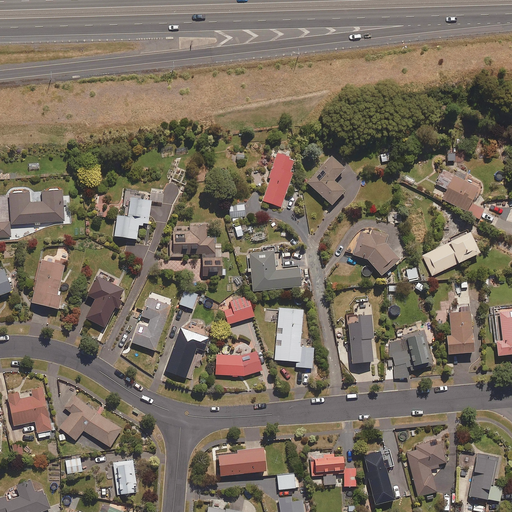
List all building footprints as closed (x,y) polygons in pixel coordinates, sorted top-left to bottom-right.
[(266,180),(268,181),(262,201),(280,208),(292,172),(290,171),(293,162),(288,160),(289,158),(275,153),(266,180)] [(332,181),(343,169),(329,157),(305,183),(330,205),(343,191),(332,181)] [(484,209),(470,202),(477,188),(443,170),(430,194),(479,219),(484,209)] [(13,190),(14,193),(10,193),(12,224),(35,223),(35,225),(41,225),(41,222),(65,221),(63,190),(58,190),(58,188),(50,188),(50,190),(43,191),(43,201),(31,202),(30,192),(23,192),(23,190),(13,190)] [(144,226),(144,224),(149,224),(153,200),(132,197),(129,216),(118,214),(115,235),(137,239),(140,226),(144,226)] [(242,216),(245,216),(244,204),(231,204),(232,217),(234,217),(234,220),(242,220),(242,216)] [(0,237),(11,237),(10,221),(0,221),(0,237)] [(217,236),(208,236),(208,224),(173,226),(174,241),(170,241),(170,257),(183,257),(183,254),(203,254),(203,275),(226,275),(226,268),(224,268),(224,243),(217,243),(217,236)] [(250,233),(252,233),(251,224),(229,227),(231,238),(243,236),(242,232),(249,231),(250,233)] [(371,231),(367,235),(358,232),(350,254),(367,261),(380,276),(398,260),(384,244),(386,236),(371,231)] [(432,276),(478,253),(468,233),(422,255),(432,276)] [(279,245),(263,247),(264,251),(249,252),(253,291),(302,286),(300,265),(284,266),(282,250),(280,250),(279,245)] [(58,294),(66,265),(42,259),(31,301),(60,308),(63,295),(58,294)] [(405,268),(407,280),(417,279),(415,267),(405,268)] [(0,295),(14,290),(5,268),(0,269),(0,295)] [(119,286),(122,280),(100,269),(87,294),(96,299),(86,318),(106,327),(116,307),(119,308),(123,300),(120,299),(125,289),(119,286)] [(424,283),(415,282),(414,290),(423,292),(424,283)] [(180,304),(194,309),(199,293),(185,289),(180,304)] [(249,296),(222,304),(228,324),(255,316),(249,296)] [(133,342),(156,350),(172,305),(149,297),(133,342)] [(448,324),(449,336),(445,337),(446,354),(471,353),(469,307),(449,308),(449,301),(440,302),(441,311),(439,311),(440,325),(448,324)] [(313,368),(314,347),(301,346),(303,309),(279,308),(276,360),(297,361),(297,367),(313,368)] [(496,356),(511,354),(511,309),(496,311),(499,341),(495,341),(496,356)] [(370,363),(369,339),(371,339),(370,316),(354,316),(354,323),(346,323),(347,333),(348,333),(349,364),(370,363)] [(197,348),(205,351),(210,337),(180,327),(168,362),(190,370),(197,348)] [(408,379),(408,367),(428,363),(422,335),(418,335),(418,333),(396,337),(397,340),(388,341),(389,358),(393,358),(394,380),(408,379)] [(264,370),(257,351),(239,354),(217,355),(217,375),(232,375),(232,377),(238,377),(238,376),(238,375),(250,374),(252,374),(264,370)] [(21,392),(7,394),(14,426),(35,422),(39,438),(51,435),(50,431),(53,430),(44,387),(32,389),(33,391),(21,394),(21,392)] [(96,412),(77,401),(60,428),(78,439),(83,430),(111,447),(122,428),(96,412)] [(414,445),(415,449),(405,451),(417,497),(425,495),(426,501),(433,499),(432,494),(436,493),(431,471),(438,469),(437,465),(445,463),(443,455),(447,454),(444,443),(440,444),(435,440),(414,445)] [(13,444),(14,453),(22,451),(20,443),(13,444)] [(239,453),(220,455),(222,476),(268,471),(265,448),(239,450),(239,453)] [(363,481),(367,480),(373,506),(393,501),(386,468),(393,467),(389,448),(376,451),(376,453),(362,456),(366,472),(361,473),(363,481)] [(313,482),(317,482),(317,485),(336,485),(335,473),(339,473),(339,471),(342,470),(342,456),(333,456),(333,453),(325,453),(325,455),(314,455),(309,456),(310,477),(313,477),(313,482)] [(484,460),(484,458),(476,456),(468,496),(499,502),(502,488),(489,485),(494,461),(484,460)] [(81,458),(65,460),(67,473),(83,471),(81,458)] [(136,493),(134,460),(113,462),(116,495),(136,493)] [(347,473),(343,473),(344,487),(355,487),(354,469),(347,469),(347,473)] [(278,489),(296,488),(296,473),(277,474),(277,477),(266,477),(266,481),(278,481),(278,489)] [(41,511),(52,508),(45,488),(36,491),(32,479),(17,485),(20,496),(8,500),(6,495),(0,497),(0,511),(41,511)] [(305,511),(304,499),(287,502),(286,497),(278,498),(280,511),(305,511)] [(240,511),(225,509),(226,505),(215,503),(214,508),(209,507),(208,511),(240,511)]
